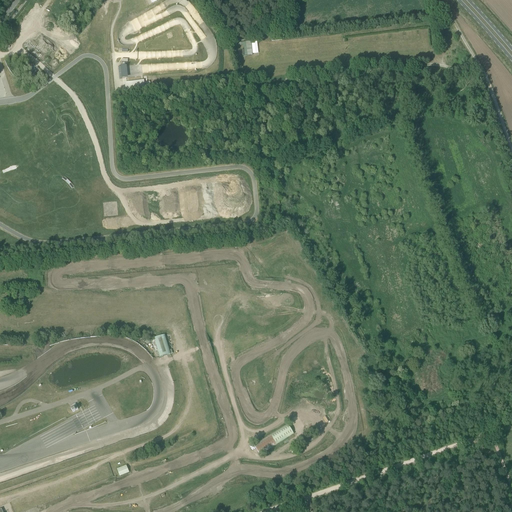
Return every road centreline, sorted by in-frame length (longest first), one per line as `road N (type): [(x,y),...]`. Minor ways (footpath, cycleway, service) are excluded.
road 1 (track): [(0,499),(177,427),(190,386),(180,333),(163,318)]
road 2 (track): [(304,499),(496,431),(511,476)]
road 3 (unknown): [(148,364),(160,392),(149,420),(0,472)]
road 4 (track): [(435,0),(446,70),(479,66),(511,156)]
